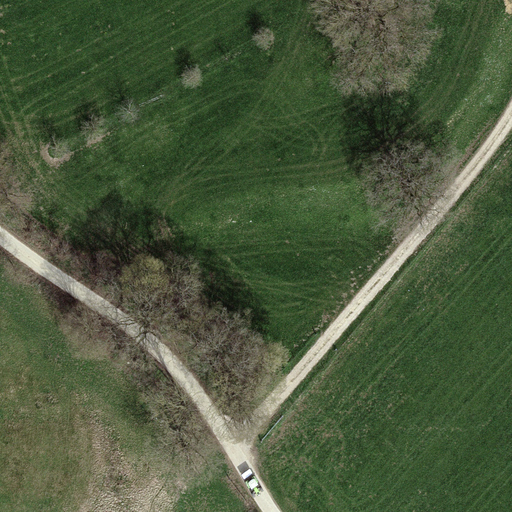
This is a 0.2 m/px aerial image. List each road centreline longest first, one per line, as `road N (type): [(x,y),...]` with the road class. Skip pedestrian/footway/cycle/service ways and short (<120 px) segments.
road 1 (track): [(231,445),(467,177),(511,108)]
road 2 (track): [(268,511),(216,419),(148,347),(0,239)]
